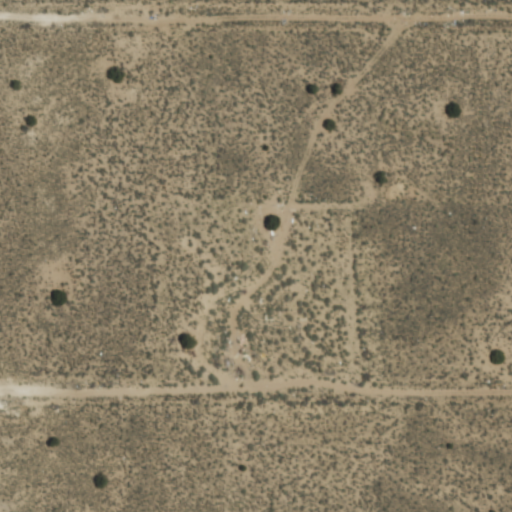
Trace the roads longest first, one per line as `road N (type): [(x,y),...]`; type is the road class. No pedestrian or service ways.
road 1 (residential): [(0,14),(511,16)]
road 2 (residential): [(0,387),(511,387)]
